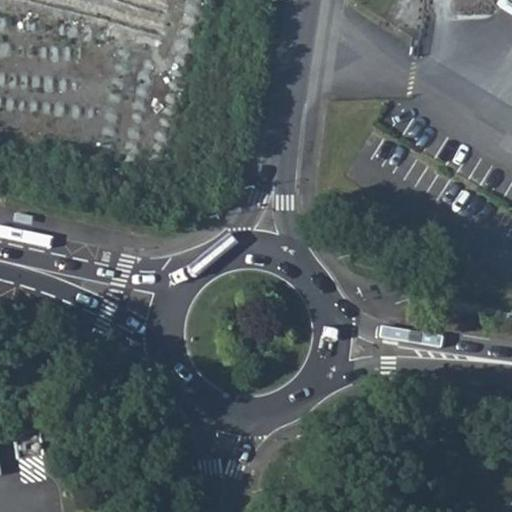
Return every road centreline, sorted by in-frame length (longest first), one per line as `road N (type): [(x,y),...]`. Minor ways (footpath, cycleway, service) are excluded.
road 1 (residential): [(306,0),(262,253)]
road 2 (secondary): [(190,276),(5,262)]
road 3 (secondary): [(5,262),(110,313),(166,351)]
road 4 (secondary): [(479,359),(392,336),(329,308)]
road 5 (secondary): [(326,373),(479,359)]
